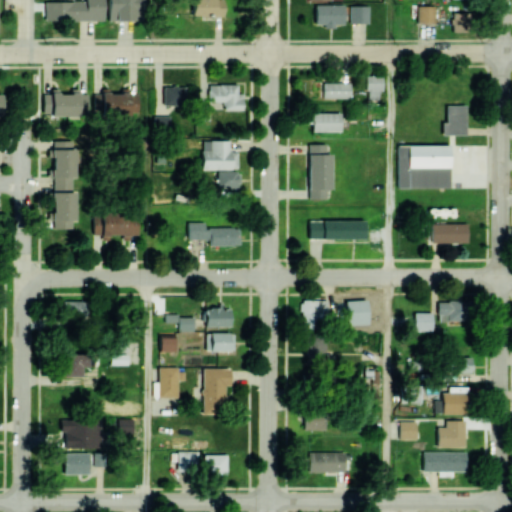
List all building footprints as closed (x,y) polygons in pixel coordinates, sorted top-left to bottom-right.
[(103,19),(103,0),(84,0),(85,1),(44,1),(44,20),(103,19)] [(106,0),(106,20),(141,20),(141,0),(106,0)] [(190,0),(191,16),(222,15),(221,0),(190,0)] [(314,4),(314,25),(343,25),(343,4),(314,4)] [(368,5),(348,5),(348,23),(367,23),(368,5)] [(434,5),(416,5),(416,22),(434,23),(434,5)] [(466,31),(466,12),(450,12),(450,31),(466,31)] [(365,99),(380,99),(381,75),(366,75),(365,99)] [(349,97),(349,82),(321,82),(322,98),(349,97)] [(242,109),(241,92),(236,92),(236,84),(207,84),(207,101),(223,101),(223,110),(242,109)] [(162,105),(185,105),(184,87),(162,87),(162,105)] [(87,93),(50,93),(50,114),(87,115),(87,93)] [(137,114),(137,93),(101,93),(101,114),(137,114)] [(441,134),(465,134),(465,105),(444,105),(445,122),(441,122),(441,134)] [(339,130),(339,112),(308,112),(308,131),(339,130)] [(169,116),(153,115),(152,130),(168,131),(169,116)] [(52,228),(75,228),(74,139),(51,139),(52,228)] [(200,169),(236,168),(236,151),(228,151),(228,139),(207,139),(207,149),(200,149),(200,169)] [(330,153),(325,153),(324,143),(307,143),(307,198),(325,198),(325,189),(330,189),(330,153)] [(448,187),(447,144),(395,144),(395,187),(448,187)] [(238,171),(216,170),(216,187),(237,188),(238,171)] [(137,234),(137,211),(99,213),(100,240),(108,240),(108,235),(137,234)] [(363,219),(307,220),(307,239),(363,239),(363,219)] [(186,222),(186,239),(208,239),(208,245),(238,245),(238,226),(204,227),(204,221),(186,222)] [(430,243),(466,242),(465,222),(430,223),(430,243)] [(324,299),(300,300),(301,328),(325,327),(324,299)] [(437,299),(436,321),(462,323),(463,300),(437,299)] [(82,300),(61,300),(61,317),(83,317),(82,300)] [(354,306),(345,305),(344,318),(353,319),(354,306)] [(204,326),(229,326),(229,307),(203,307),(204,326)] [(192,330),(192,316),(176,317),(176,331),(192,330)] [(428,330),(438,330),(437,317),(428,317),(428,330)] [(232,332),(208,332),(209,351),(233,350),(232,332)] [(174,334),(158,334),(158,351),(173,352),(174,334)] [(326,335),(306,335),(305,362),(325,363),(326,335)] [(126,340),(109,340),(109,364),(127,364),(126,354),(126,340)] [(80,376),(80,366),(87,366),(87,352),(60,353),(61,376),(80,376)] [(470,372),(470,357),(453,357),(454,372),(470,372)] [(177,397),(177,380),(183,379),(183,367),(156,367),(156,397),(177,397)] [(229,368),(201,368),(200,413),(224,413),(225,385),(229,385),(229,368)] [(420,402),(420,385),(399,385),(399,402),(420,402)] [(464,392),(441,392),(441,413),(464,413),(464,392)] [(303,429),(324,429),(324,413),(302,413),(303,429)] [(100,447),(100,418),(58,419),(58,431),(63,430),(63,448),(100,447)] [(116,433),(132,433),(131,418),(116,418),(116,433)] [(436,446),(464,446),(464,420),(444,420),(444,427),(436,427),(436,446)] [(414,421),(397,421),(397,438),(414,439),(414,421)] [(175,470),(195,471),(195,451),(176,450),(175,470)] [(307,471),(343,471),(343,451),(307,452),(307,471)] [(465,451),(421,451),(420,471),(465,471),(465,451)] [(62,473),(87,474),(87,466),(104,466),(104,452),(62,452),(62,473)] [(226,454),(201,454),(201,474),(226,474),(226,454)]
